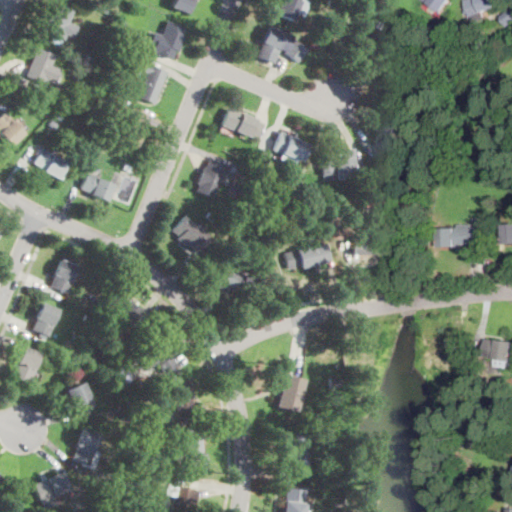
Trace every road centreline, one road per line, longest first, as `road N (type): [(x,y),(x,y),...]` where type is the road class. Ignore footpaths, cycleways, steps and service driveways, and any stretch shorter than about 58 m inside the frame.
road 1 (residential): [(239,511),(244,450),(234,393),(220,353),(188,307),(146,265),(0,190)]
road 2 (residential): [(220,353),(305,316),(511,291)]
road 3 (residential): [(126,253),(232,0)]
road 4 (residential): [(207,63),(296,100),(332,95)]
